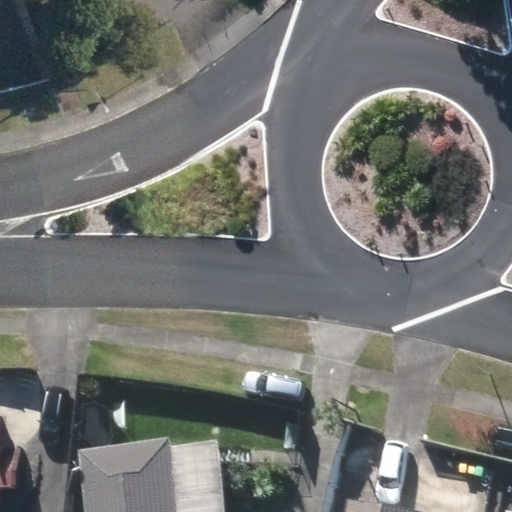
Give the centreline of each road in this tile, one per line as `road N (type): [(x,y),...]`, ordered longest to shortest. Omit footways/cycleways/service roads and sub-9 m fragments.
road 1 (residential): [(0,192),(269,94),(336,86)]
road 2 (residential): [(348,275),(268,282),(0,261)]
road 3 (residential): [(348,275),(304,227),(293,184),(298,140),(336,86)]
road 4 (residential): [(339,83),(390,62),(445,66),(478,83),(511,122)]
